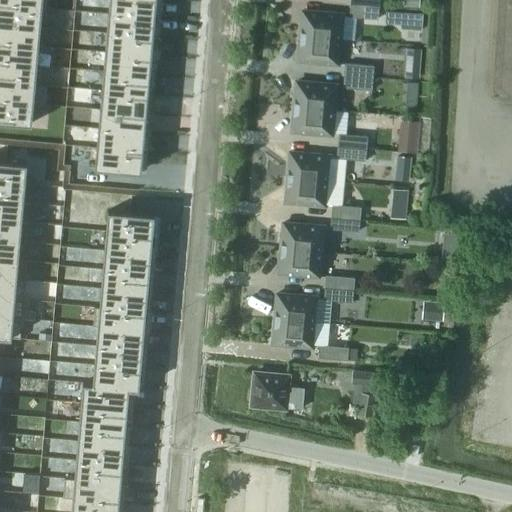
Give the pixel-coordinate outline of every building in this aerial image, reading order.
[(0,0),(0,5),(43,9),(43,0),(0,0)] [(107,0),(107,13),(154,17),(155,0),(107,0)] [(350,4),(349,16),(378,19),(379,7),(350,4)] [(0,5),(0,23),(41,28),(43,9),(0,5)] [(303,11),(301,36),(341,39),(354,40),(355,18),(343,17),(343,14),(303,11)] [(401,24),(402,12),(386,11),(385,23),(401,24)] [(411,11),(411,28),(426,28),(426,11),(411,11)] [(107,13),(105,33),(152,37),(154,17),(107,13)] [(0,23),(0,43),(39,47),(41,28),(0,23)] [(105,33),(104,51),(151,55),(152,37),(105,33)] [(301,36),(298,61),(338,65),(341,39),(301,36)] [(0,43),(0,62),(38,66),(39,47),(0,43)] [(420,63),(421,49),(407,49),(406,62),(420,63)] [(104,51),(102,71),(149,74),(151,55),(104,51)] [(0,62),(0,81),(36,85),(38,66),(0,62)] [(344,75),(373,78),(374,66),(345,63),(344,75)] [(102,71),(100,90),(148,94),(149,74),(102,71)] [(372,90),(373,78),(344,75),(343,87),(372,90)] [(0,81),(0,100),(34,104),(36,85),(0,81)] [(297,82),(294,107),(335,110),(337,85),(297,82)] [(417,96),(418,83),(407,82),(406,96),(417,96)] [(100,90),(99,109),(146,112),(148,94),(100,90)] [(0,100),(0,122),(32,126),(34,104),(0,100)] [(294,107),(292,132),(332,135),(333,133),(339,134),(346,135),(348,112),(334,111),(335,110),(294,107)] [(99,109),(97,128),(144,132),(146,112),(99,109)] [(401,120),(400,136),(417,137),(418,122),(401,120)] [(97,128),(95,147),(143,151),(144,132),(97,128)] [(337,146),(367,149),(368,137),(339,134),(337,146)] [(366,161),(367,149),(337,146),(336,158),(366,161)] [(95,147),(94,167),(141,171),(143,151),(95,147)] [(291,152),(288,177),(344,182),(346,160),(330,158),(331,156),(291,152)] [(410,156),(397,155),(395,179),(408,180),(410,156)] [(0,161),(0,181),(25,183),(26,163),(0,161)] [(288,177),(286,202),(326,206),(326,205),(332,205),(332,204),(343,205),(344,182),(288,177)] [(0,181),(0,200),(23,203),(25,183),(0,181)] [(393,189),(391,218),(406,219),(409,190),(393,189)] [(0,200),(0,219),(21,222),(23,203),(0,200)] [(332,205),(331,216),(360,219),(361,207),(343,205),(332,204),(332,205)] [(108,210),(106,231),(152,235),(154,214),(108,210)] [(331,216),(330,229),(359,231),(360,219),(331,216)] [(0,239),(20,241),(21,222),(0,219),(0,239)] [(282,248),(322,252),(324,226),(284,223),(282,248)] [(106,231),(105,250),(150,254),(152,235),(106,231)] [(0,239),(0,258),(18,260),(20,241),(0,239)] [(320,277),(322,252),(282,248),(280,273),(320,277)] [(443,249),(442,257),(455,258),(456,250),(443,249)] [(105,250),(103,269),(149,273),(150,254),(105,250)] [(0,258),(0,277),(16,279),(18,260),(0,258)] [(473,266),(457,265),(457,280),(473,281),(473,266)] [(103,269),(101,288),(147,292),(149,273),(103,269)] [(326,275),(325,287),(354,290),(355,277),(326,275)] [(0,277),(0,296),(20,299),(24,299),(26,280),(22,280),(16,279),(0,277)] [(325,287),(324,299),(332,300),(353,302),(354,290),(325,287)] [(101,288),(100,307),(145,311),(147,292),(101,288)] [(278,294),(276,319),(316,322),(330,323),(332,300),(324,299),(318,299),(318,297),(278,294)] [(0,296),(0,316),(19,318),(20,299),(0,296)] [(445,303),(424,301),(422,319),(443,321),(445,303)] [(95,307),(93,326),(98,326),(144,330),(145,311),(100,307),(95,307)] [(0,336),(21,338),(22,318),(19,318),(0,316),(0,336)] [(276,319),(274,344),(314,347),(316,322),(276,319)] [(98,326),(96,345),(142,349),(144,330),(98,326)] [(96,345),(95,364),(140,368),(142,349),(96,345)] [(319,357),(357,361),(358,348),(320,345),(319,357)] [(93,383),(93,384),(129,387),(129,388),(138,388),(140,368),(95,364),(93,383)] [(354,370),(352,384),(354,384),(376,386),(377,371),(354,370)] [(287,407),(304,408),(306,389),(289,387),(291,376),(256,372),(254,392),(251,392),(250,399),(253,399),(253,405),(287,408),(287,407)] [(83,382),(81,402),(127,406),(129,388),(129,387),(93,384),(93,383),(83,382)] [(354,384),(353,403),(360,403),(361,391),(362,391),(374,393),(376,386),(354,384)] [(360,403),(358,413),(370,415),(374,393),(362,391),(361,391),(360,403)] [(81,402),(80,422),(125,426),(127,406),(81,402)] [(80,422),(78,441),(124,445),(125,426),(80,422)] [(49,452),(64,452),(63,436),(48,437),(49,452)] [(78,441),(76,460),(122,464),(124,445),(78,441)] [(76,460),(75,479),(120,483),(122,464),(76,460)] [(65,478),(64,497),(73,498),(119,502),(120,483),(75,479),(65,478)] [(72,509),(71,511),(117,511),(119,502),(73,498),(72,509)]
